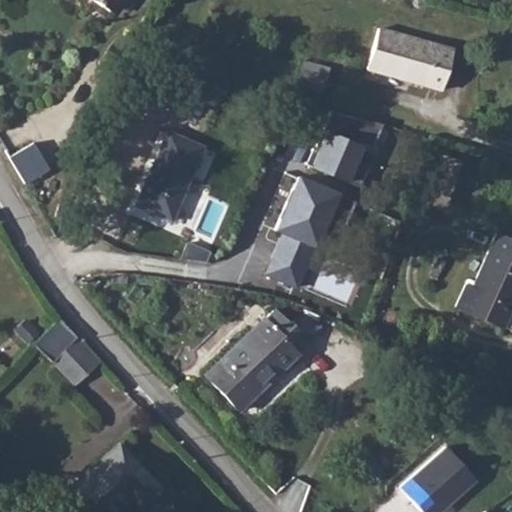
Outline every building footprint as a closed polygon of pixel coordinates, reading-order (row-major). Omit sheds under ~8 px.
[(96,0),(112,10),(118,0),(96,0)] [(125,0),(120,13),(134,19),(141,0),(125,0)] [(440,91),(452,51),(377,29),(365,69),(440,91)] [(303,84),(323,90),(330,67),(311,61),(303,84)] [(311,167),(349,183),(366,147),(372,150),(383,125),(335,112),(311,167)] [(173,222),(202,146),(169,133),(139,209),(173,222)] [(34,146),(12,159),(27,184),(48,171),(34,146)] [(472,172),(446,163),(428,208),(455,218),(472,172)] [(298,177),(275,230),(284,234),(267,274),(298,288),(315,247),(318,248),(342,195),(298,177)] [(501,338),(511,315),(511,247),(500,242),(476,294),(467,291),(455,317),(501,338)] [(241,409),(309,343),(277,314),(211,380),(241,409)] [(28,345),(39,334),(25,319),(14,330),(28,345)] [(34,344),(54,365),(78,342),(58,321),(34,344)] [(78,342),(54,365),(76,388),(100,364),(78,342)] [(138,511),(164,487),(121,445),(69,496),(84,511),(138,511)] [(445,446),(398,488),(419,511),(437,511),(474,480),(445,446)]
